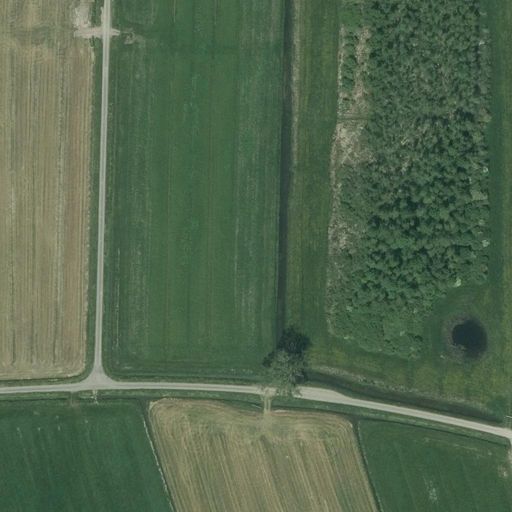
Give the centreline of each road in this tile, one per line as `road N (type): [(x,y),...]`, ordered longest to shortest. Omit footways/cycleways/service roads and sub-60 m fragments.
road 1 (unclassified): [(95,384),(118,398),(353,416),(511,444)]
road 2 (unclassified): [(95,384),(108,0)]
